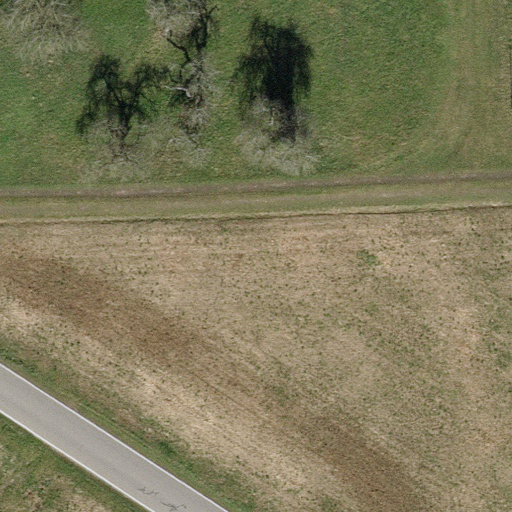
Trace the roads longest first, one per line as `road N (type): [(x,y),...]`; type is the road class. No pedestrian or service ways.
road 1 (track): [(511,190),(0,206)]
road 2 (tertiary): [(0,385),(200,511)]
road 3 (track): [(491,0),(493,191)]
